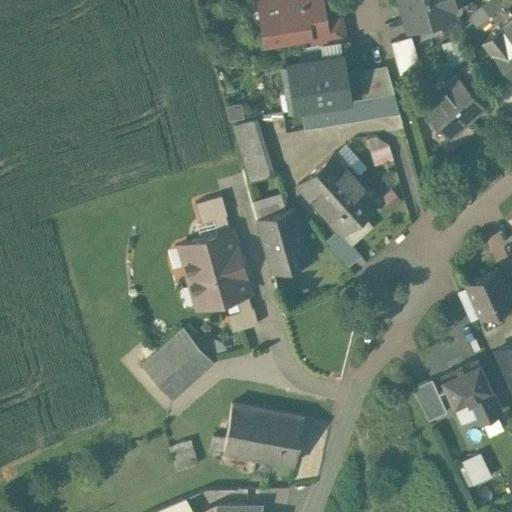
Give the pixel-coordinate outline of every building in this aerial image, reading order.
[(325,29),(320,0),(306,0),(303,1),(302,0),(257,0),(264,39),(308,32),(325,29)] [(452,0),(412,0),(399,4),(406,27),(452,14),(450,6),(454,5),(452,0)] [(477,24),(505,3),(502,0),(484,0),(468,13),(477,24)] [(511,18),(481,42),(510,79),(511,77),(511,18)] [(325,29),(308,32),(310,43),(327,40),(325,30),(325,29)] [(409,34),(389,40),(396,65),(417,59),(409,34)] [(348,38),(320,42),(323,56),(341,53),(341,54),(350,52),(348,38)] [(323,56),(281,63),(288,109),(348,99),(341,54),(341,53),(323,56)] [(385,64),(358,69),(362,97),(393,92),(385,64)] [(457,73),(420,104),(448,137),(484,107),(485,106),(457,73)] [(511,87),(508,83),(493,94),(506,113),(511,108),(511,87)] [(231,119),(243,178),(270,173),(258,114),(231,119)] [(333,152),(298,183),(318,207),(355,175),(333,152)] [(355,175),(318,207),(341,232),(377,200),(355,175)] [(245,275),(236,244),(235,244),(230,228),(229,228),(224,213),(226,213),(220,193),(194,200),(200,221),(212,217),(217,231),(178,242),(196,306),(205,303),(210,307),(221,304),(224,298),(234,295),(238,309),(226,313),(231,329),(257,322),(252,305),(251,306),(247,291),(248,291),(244,275),(245,275)] [(288,209),(278,212),(273,195),(251,201),(272,271),(308,260),(294,212),(292,209),(288,209)] [(511,301),(497,267),(464,281),(480,317),(500,309),(511,303),(511,301)] [(500,309),(480,317),(484,326),(503,317),(500,309)] [(181,326),(142,364),(171,396),(211,359),(181,326)] [(511,340),(496,348),(511,382),(511,340)] [(477,357),(439,375),(454,408),(467,402),(477,423),(502,411),(477,357)] [(302,415),(231,401),(225,436),(222,449),(293,463),(302,415)] [(225,436),(212,433),(209,447),(222,449),(225,436)] [(189,438),(169,445),(177,470),(197,462),(189,438)] [(478,449),(459,457),(470,482),(489,474),(478,449)] [(251,511),(253,503),(216,503),(215,503),(215,504),(214,511),(251,511)]
